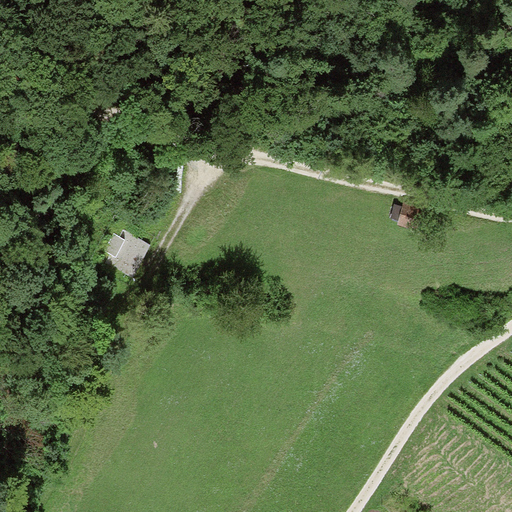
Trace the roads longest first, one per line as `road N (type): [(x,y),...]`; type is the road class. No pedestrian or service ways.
road 1 (track): [(511,211),(302,165),(240,156),(194,163),(157,134),(0,70)]
road 2 (track): [(194,163),(109,354),(19,511)]
road 3 (track): [(348,511),(438,382),(511,322)]
